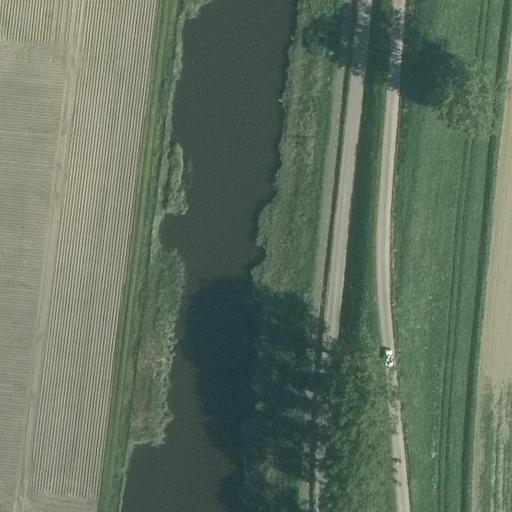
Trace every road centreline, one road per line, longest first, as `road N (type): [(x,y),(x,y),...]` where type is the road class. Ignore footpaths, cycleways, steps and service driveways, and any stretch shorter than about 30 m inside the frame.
road 1 (unclassified): [(322,511),(332,309),(366,0)]
road 2 (unclassified): [(402,511),(382,267),(398,0)]
